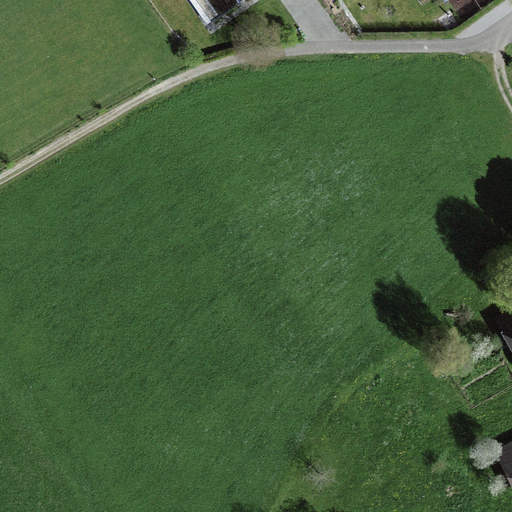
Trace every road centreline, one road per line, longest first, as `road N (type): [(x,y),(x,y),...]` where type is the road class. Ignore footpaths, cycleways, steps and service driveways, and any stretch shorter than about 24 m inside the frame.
road 1 (track): [(0,183),(190,77),(253,54),(328,47)]
road 2 (residential): [(328,47),(465,48),(511,23)]
